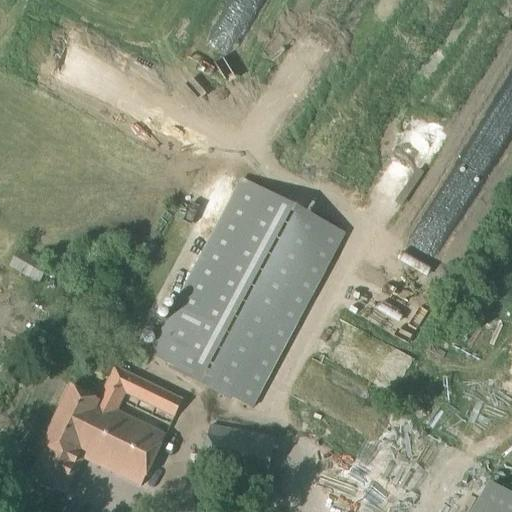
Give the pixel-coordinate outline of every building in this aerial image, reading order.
[(251,410),(309,300),(344,235),(241,179),(207,246),(148,355),(251,410)] [(39,286),(48,268),(19,251),(9,269),(39,286)] [(130,288),(140,270),(108,254),(99,272),(130,288)] [(114,327),(123,310),(64,278),(55,295),(114,327)] [(356,364),(372,367),(376,345),(360,342),(356,364)] [(182,402),(114,369),(98,403),(69,389),(40,449),(44,451),(30,479),(65,495),(82,460),(140,488),(165,437),(116,413),(125,395),(174,419),(182,402)] [(263,486),(273,442),(209,428),(199,471),(263,486)] [(289,482),(290,455),(273,455),(272,482),(289,482)] [(454,463),(439,455),(427,478),(442,486),(454,463)] [(383,471),(399,476),(403,462),(387,457),(383,471)] [(511,511),(511,501),(487,488),(473,511),(511,511)] [(284,493),(283,511),(299,511),(300,494),(284,493)]
